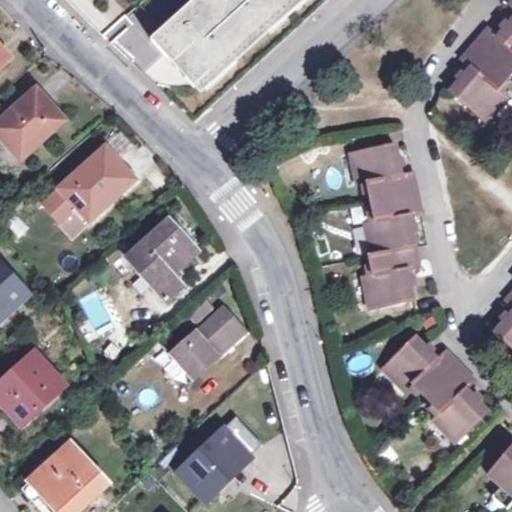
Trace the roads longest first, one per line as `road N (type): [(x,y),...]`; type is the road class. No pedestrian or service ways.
road 1 (residential): [(338,506),(263,238),(188,156)]
road 2 (residential): [(486,0),(412,114),(459,320)]
road 3 (unclassified): [(188,156),(364,0)]
road 4 (residential): [(188,156),(41,0)]
road 5 (track): [(412,114),(285,126),(256,96)]
